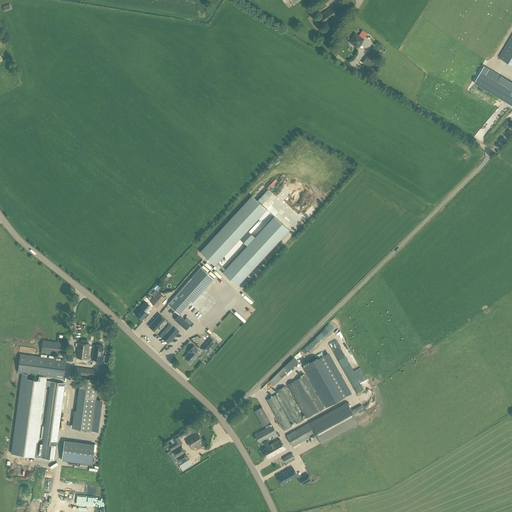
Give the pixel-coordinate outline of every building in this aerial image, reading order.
[(331,8),(319,16),(325,24),(337,16),(331,8)] [(355,34),(349,42),(358,48),(364,40),(355,34)] [(511,36),(500,57),(511,64),(511,36)] [(373,47),(363,63),(370,68),(374,63),(371,61),(379,50),(373,47)] [(511,83),(492,72),(487,79),(511,95),(510,96),(511,97),(511,83)] [(266,187),(268,189),(275,180),(273,178),(266,187)] [(272,191),(269,193),(279,203),(281,201),(272,191)] [(252,195),(200,252),(215,265),(267,209),(252,195)] [(274,216),(222,272),(237,286),(289,230),(274,216)] [(201,266),(167,304),(179,314),(214,278),(201,266)] [(157,307),(165,298),(159,293),(158,292),(153,299),(150,302),(157,307)] [(146,312),(151,306),(145,301),(145,302),(135,314),(141,319),(147,313),(146,312)] [(159,314),(149,326),(168,343),(179,331),(172,325),(166,333),(165,332),(171,324),(159,314)] [(178,315),(174,319),(186,330),(190,325),(178,315)] [(218,343),(221,339),(213,332),(210,335),(218,343)] [(211,338),(202,347),(206,351),(215,342),(211,338)] [(184,346),(189,349),(193,343),(187,340),(184,346)] [(42,341),(41,353),(64,356),(66,344),(42,341)] [(78,343),(76,357),(87,359),(88,355),(89,355),(90,345),(89,345),(89,344),(78,343)] [(103,346),(94,345),(92,360),(101,361),(103,346)] [(189,353),(185,358),(191,363),(199,354),(196,351),(198,349),(194,346),(188,352),(189,353)] [(20,355),(17,373),(22,373),(12,454),(36,457),(45,381),(46,376),(63,378),(65,361),(20,355)] [(346,395),(324,355),(317,359),(315,356),(307,361),(309,364),(302,367),(325,407),(346,395)] [(101,366),(100,374),(108,375),(109,367),(104,366),(101,366)] [(285,366),(278,373),(282,377),(289,370),(285,366)] [(73,367),(72,373),(94,377),(95,370),(73,367)] [(305,374),(287,385),(306,418),(324,408),(305,374)] [(73,412),(72,429),(92,432),(98,380),(80,377),(76,412),(73,412)] [(57,445),(64,383),(51,381),(43,443),(57,445)] [(279,393),(266,400),(284,430),(291,426),(290,424),(295,421),(296,423),(304,419),(285,386),(277,390),(279,393)] [(347,402),(310,422),(316,434),(322,444),(359,424),(355,415),(352,410),(347,402)] [(361,405),(352,410),(355,415),(358,413),(357,412),(363,409),(361,405)] [(262,407),(254,411),(262,426),(270,422),(262,407)] [(310,422),(286,435),(293,447),(316,434),(310,422)] [(272,425),(254,435),(259,443),(276,433),(272,425)] [(175,442),(168,446),(172,453),(169,455),(175,465),(179,463),(180,465),(179,465),(182,471),(193,464),(181,445),(183,443),(180,439),(182,437),(183,435),(188,431),(186,427),(179,432),(180,433),(172,437),(175,442)] [(189,436),(186,438),(187,439),(186,440),(192,449),(196,446),(197,449),(205,444),(203,442),(197,433),(194,435),(194,434),(190,437),(189,436)] [(279,439),(262,449),(268,459),(285,449),(279,439)] [(94,445),(64,442),(62,461),(92,465),(94,445)] [(57,445),(43,443),(41,458),(55,459),(57,445)] [(291,453),(282,458),(286,463),(295,458),(291,453)] [(293,467),(278,476),(283,485),(298,476),(293,467)] [(307,473),(299,478),(302,484),(311,479),(307,473)]
